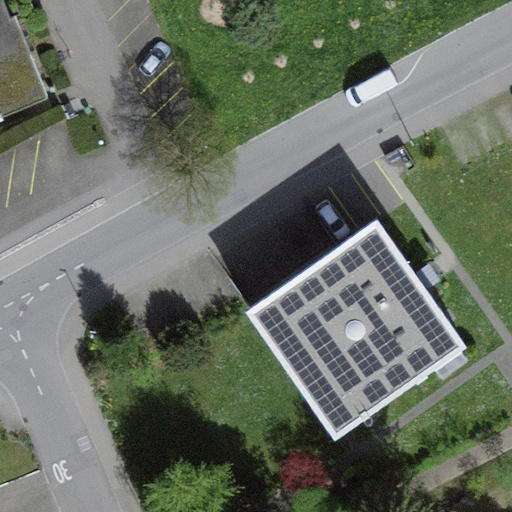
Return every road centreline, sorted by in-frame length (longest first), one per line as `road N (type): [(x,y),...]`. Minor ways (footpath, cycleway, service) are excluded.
road 1 (tertiary): [(511,54),(0,309)]
road 2 (residential): [(88,511),(0,311)]
